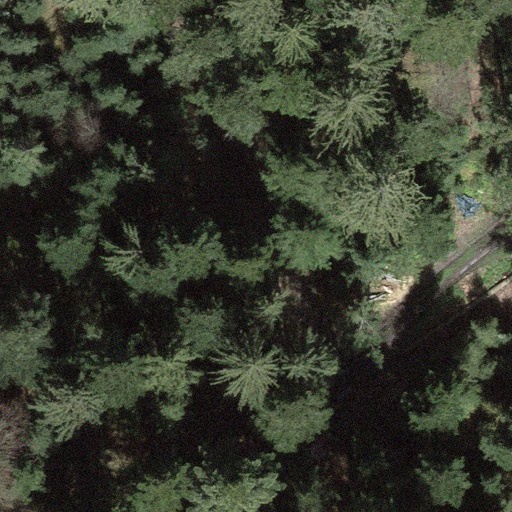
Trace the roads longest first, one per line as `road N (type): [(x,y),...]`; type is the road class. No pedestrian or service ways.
road 1 (track): [(159,0),(334,430)]
road 2 (track): [(511,197),(441,267),(285,511)]
